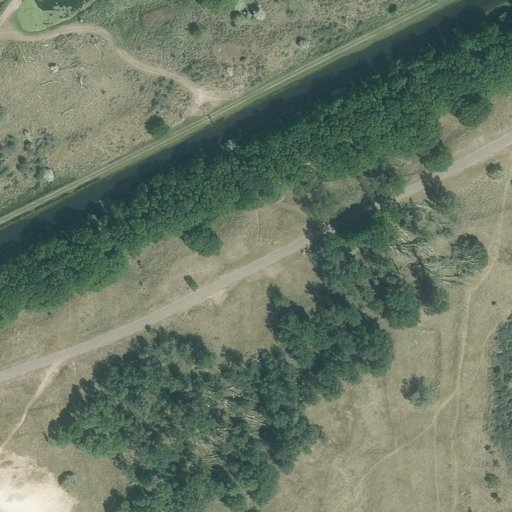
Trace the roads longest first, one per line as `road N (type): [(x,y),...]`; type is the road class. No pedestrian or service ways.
road 1 (track): [(511,136),(117,334),(0,376)]
road 2 (track): [(0,218),(443,0)]
road 3 (track): [(206,118),(197,90),(140,66),(94,28),(0,33)]
